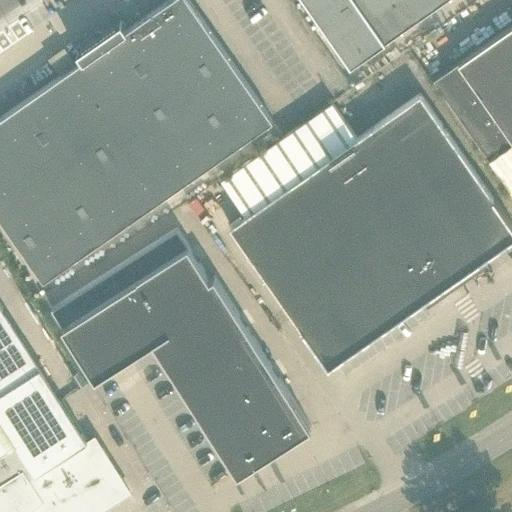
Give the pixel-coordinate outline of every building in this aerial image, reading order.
[(0,117),(0,147),(25,183),(0,200),(0,217),(44,280),(273,119),(189,0),(167,0),(127,29),(121,20),(77,51),(83,59),(0,117)] [(384,40),(441,0),(306,0),(351,63),(384,40)] [(495,36),(459,61),(434,78),(511,190),(511,23),(500,32),(497,28),(492,32),(495,36)] [(333,101),(221,179),(246,215),(230,226),(328,366),(511,237),(511,223),(421,93),(358,137),(333,101)] [(52,308),(96,377),(153,340),(237,473),(314,424),(217,273),(210,278),(177,228),(52,308)] [(0,303),(0,508),(4,511),(8,511),(21,511),(96,511),(130,491),(98,440),(91,445),(81,430),(0,303)] [(81,370),(72,375),(79,387),(88,382),(81,370)]
